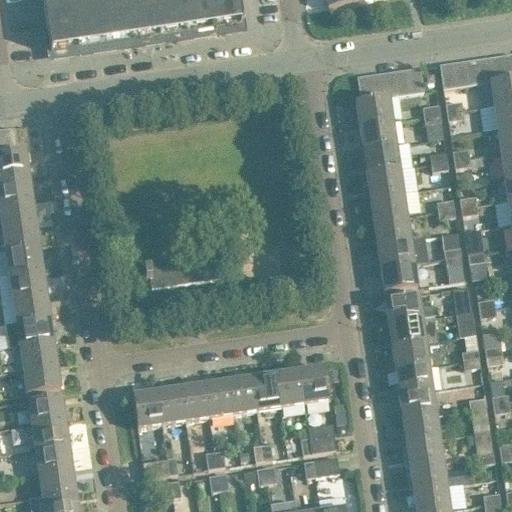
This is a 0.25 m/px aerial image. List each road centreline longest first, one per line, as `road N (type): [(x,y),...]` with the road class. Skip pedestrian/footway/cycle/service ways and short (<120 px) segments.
road 1 (residential): [(88,371),(46,101)]
road 2 (residential): [(346,330),(301,62)]
road 3 (residential): [(88,371),(346,330)]
road 4 (residential): [(46,101),(301,62)]
road 5 (residential): [(301,62),(511,29)]
road 6 (residential): [(374,511),(346,330)]
road 7 (residential): [(111,511),(88,371)]
